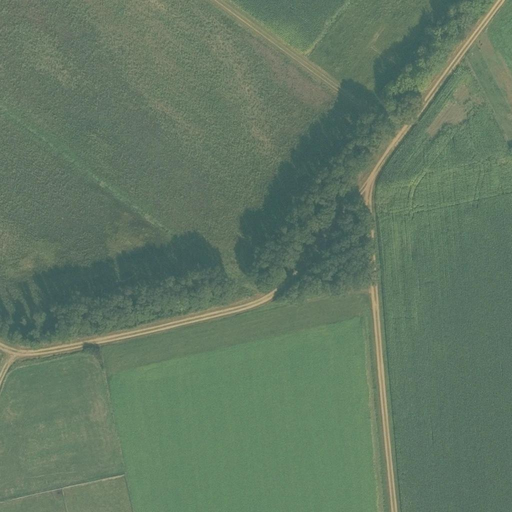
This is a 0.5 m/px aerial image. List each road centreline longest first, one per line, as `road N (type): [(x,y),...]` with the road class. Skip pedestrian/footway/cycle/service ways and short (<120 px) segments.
road 1 (track): [(0,379),(12,356),(161,330),(283,293),(365,185)]
road 2 (track): [(394,511),(365,185)]
road 3 (track): [(365,185),(502,0)]
road 4 (track): [(219,0),(400,133)]
